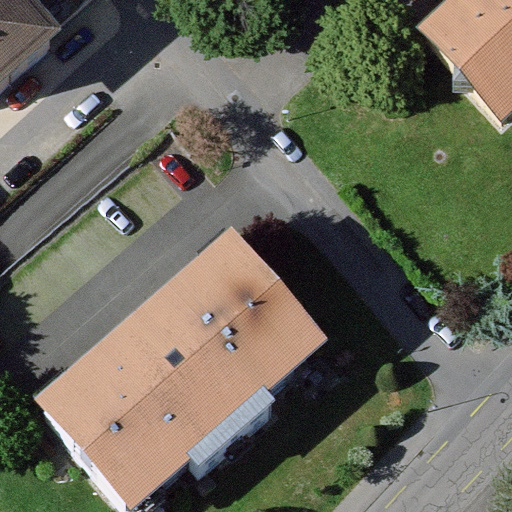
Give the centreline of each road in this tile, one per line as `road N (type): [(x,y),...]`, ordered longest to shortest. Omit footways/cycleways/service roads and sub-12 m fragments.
road 1 (residential): [(495,419),(153,24)]
road 2 (tertiary): [(410,511),(495,419)]
